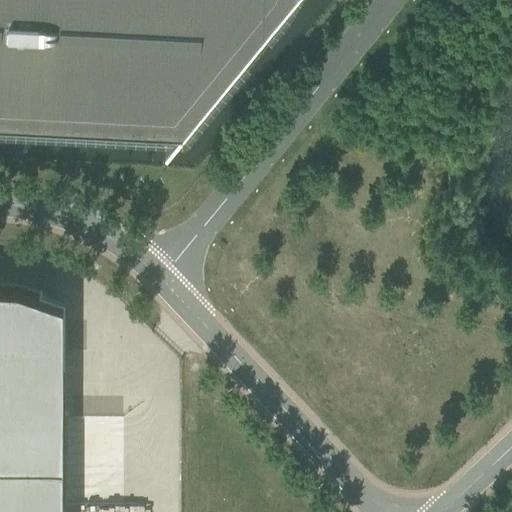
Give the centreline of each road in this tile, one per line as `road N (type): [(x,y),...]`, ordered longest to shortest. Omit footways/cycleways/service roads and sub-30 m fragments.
road 1 (unclassified): [(162,278),(393,0)]
road 2 (unclassified): [(379,511),(162,278)]
road 3 (unclassified): [(162,278),(57,217),(0,209)]
